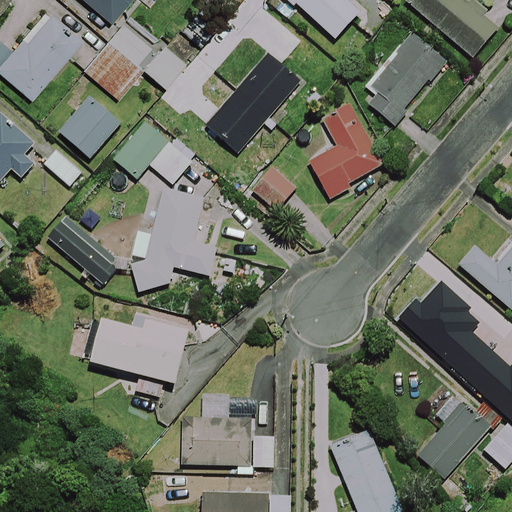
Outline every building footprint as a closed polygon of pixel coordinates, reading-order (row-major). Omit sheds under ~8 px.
[(131,0),(78,0),(109,26),(131,0)] [(285,0),(335,43),(359,16),(340,0),(285,0)] [(499,28),(465,0),(408,0),(405,5),(471,61),(499,28)] [(79,46),(42,13),(8,53),(0,46),(0,77),(29,103),(79,46)] [(155,56),(121,28),(82,75),(117,104),(141,74),(163,93),(184,67),(161,48),(155,56)] [(405,116),(402,113),(427,84),(429,86),(444,69),(405,35),(360,85),(375,99),(367,108),(392,130),(405,116)] [(298,85),(267,57),(204,128),(236,156),(298,85)] [(121,127),(91,100),(59,136),(89,163),(121,127)] [(381,168),(348,108),(320,123),(335,149),(307,165),(328,202),(347,191),(345,188),(381,168)] [(34,147),(0,117),(0,184),(11,173),(21,182),(34,167),(23,158),(34,147)] [(171,147),(144,126),(113,163),(136,182),(148,168),(171,188),(196,158),(175,142),(171,147)] [(81,175),(56,153),(43,168),(68,190),(81,175)] [(294,192),(270,171),(250,194),(275,215),(294,192)] [(163,192),(151,238),(136,234),(127,268),(136,298),(169,287),(173,271),(208,280),(215,252),(191,246),(202,202),(163,192)] [(117,266),(65,222),(47,242),(99,287),(117,266)] [(511,311),(511,246),(494,267),(474,250),(458,268),(511,314),(511,311)] [(497,345),(447,302),(417,337),(453,369),(450,372),(463,384),(497,345)] [(90,326),(81,361),(93,364),(92,368),(174,389),(188,334),(146,323),(144,334),(101,323),(99,328),(90,326)] [(511,381),(511,379),(491,360),(470,384),(492,404),(511,381)] [(490,431),(464,406),(416,458),(443,483),(490,431)] [(253,423),(187,420),(185,451),(185,467),(272,471),(273,440),(252,439),(253,423)] [(511,462),(511,432),(505,426),(481,453),(503,472),(511,462)] [(402,511),(367,433),(329,450),(355,511),(402,511)] [(289,511),(290,499),(201,496),(200,511),(289,511)]
